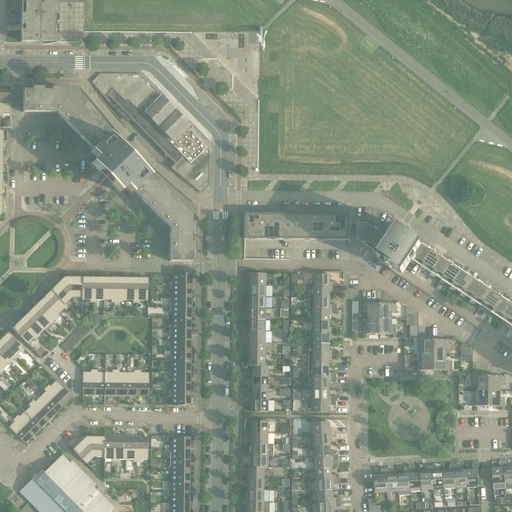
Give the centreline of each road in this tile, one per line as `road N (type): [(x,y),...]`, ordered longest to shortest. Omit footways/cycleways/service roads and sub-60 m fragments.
road 1 (residential): [(220,266),(355,265),(511,369)]
road 2 (unclassified): [(220,199),(376,199),(511,288)]
road 3 (tertiary): [(220,199),(219,135),(153,66),(0,62)]
road 4 (unclassified): [(360,511),(357,359),(392,359)]
road 5 (tertiary): [(218,419),(220,266)]
road 6 (unclassified): [(75,417),(218,419)]
road 7 (residential): [(91,264),(220,266)]
